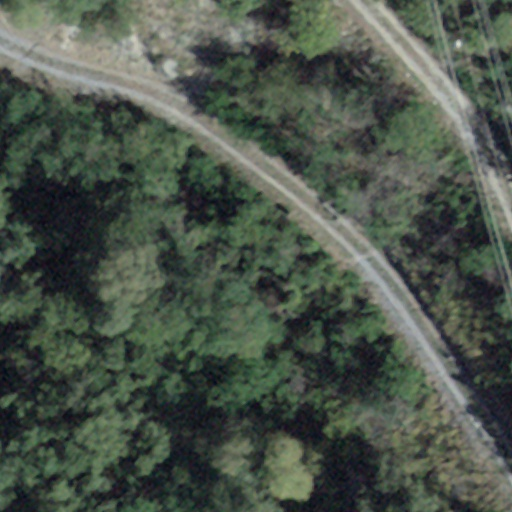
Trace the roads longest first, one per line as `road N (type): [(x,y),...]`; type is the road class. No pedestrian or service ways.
road 1 (track): [(511,451),(358,223),(299,167),(225,118),(0,16)]
road 2 (track): [(382,0),(486,116),(511,160)]
